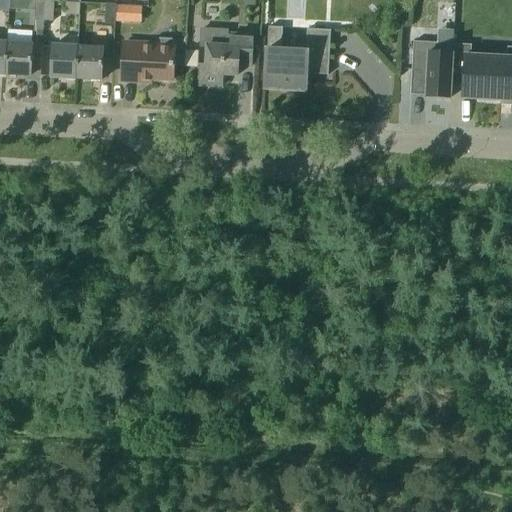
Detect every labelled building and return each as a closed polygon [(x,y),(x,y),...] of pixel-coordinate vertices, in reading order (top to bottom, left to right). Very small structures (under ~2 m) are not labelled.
[(0,0),(0,8),(9,9),(9,0),(0,0)] [(44,1),(37,0),(35,0),(34,20),(43,21),(44,1)] [(44,1),(43,21),(52,21),(53,1),(44,1)] [(105,4),(104,24),(114,25),(115,5),(105,4)] [(327,75),(330,31),(306,29),(305,51),(281,50),(282,28),(268,27),(265,89),(295,91),(305,91),(305,74),(327,75)] [(206,47),(205,66),(199,65),(198,86),(222,87),(222,75),(237,76),(238,66),(251,66),(253,36),(231,35),(228,35),(228,30),(200,28),(199,47),(206,47)] [(75,79),(77,47),(78,35),(69,35),(68,47),(52,46),(51,58),(50,78),(75,79)] [(173,61),(174,46),(172,46),(171,40),(159,39),(157,45),(123,43),(122,62),(121,82),(138,83),(138,79),(172,81),(173,61)] [(413,42),(411,71),(426,72),(425,97),(450,99),(451,74),(452,54),(437,54),(438,44),(413,42)] [(5,75),(30,76),(31,56),(32,45),(6,43),(5,75)] [(452,54),(451,74),(463,74),(462,99),(486,101),(488,56),(470,55),(471,45),(453,44),(452,54)] [(75,79),(101,80),(102,60),(102,49),(77,47),(75,79)] [(488,56),(486,101),(510,102),(511,77),(511,47),(507,47),(506,57),(488,56)]
